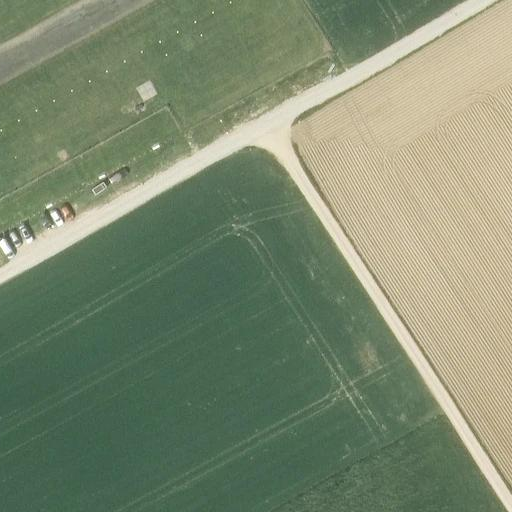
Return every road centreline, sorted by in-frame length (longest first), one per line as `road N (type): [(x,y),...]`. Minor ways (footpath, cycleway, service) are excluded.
road 1 (track): [(510,511),(270,125)]
road 2 (track): [(0,272),(270,125)]
road 3 (track): [(270,125),(481,0)]
